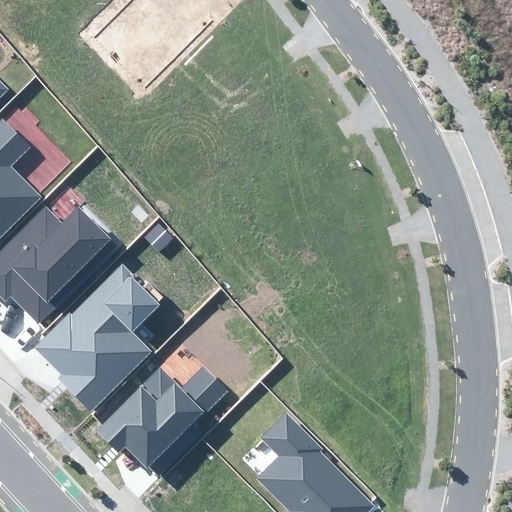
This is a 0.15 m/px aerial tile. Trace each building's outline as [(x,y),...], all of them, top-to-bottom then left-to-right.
[(0,97),(9,89),(0,79),(0,97)] [(30,147),(2,119),(0,120),(0,238),(42,197),(11,165),(30,147)] [(11,297),(40,324),(118,245),(77,206),(62,222),(46,206),(0,253),(0,296),(6,302),(11,297)] [(91,410),(153,350),(136,332),(163,305),(123,264),(36,347),(62,375),(59,378),(91,410)] [(126,448),(147,469),(226,391),(203,368),(181,389),(161,369),(97,432),(120,454),(126,448)] [(367,511),(374,506),(320,452),(323,449),(286,412),(260,438),(278,456),(255,479),(288,511),(287,511),(367,511)]
